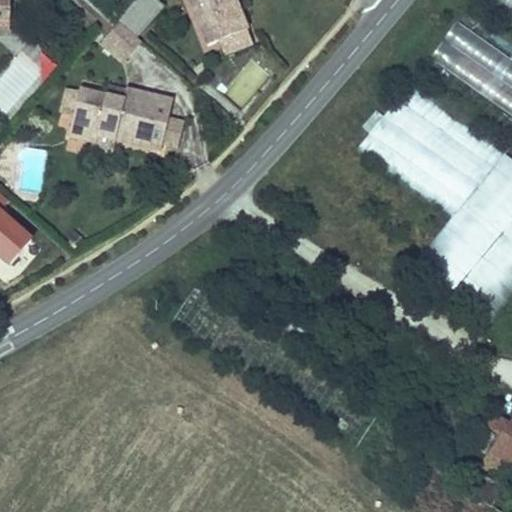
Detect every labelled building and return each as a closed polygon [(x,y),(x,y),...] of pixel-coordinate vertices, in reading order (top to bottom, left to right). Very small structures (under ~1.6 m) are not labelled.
[(207,42),(238,32),(226,0),(186,0),(203,44),(207,42)] [(511,0),(486,0),(511,15),(511,0)] [(511,50),(456,18),(422,77),(511,129),(511,50)] [(121,60),(138,40),(117,23),(99,43),(121,60)] [(243,47),(238,32),(207,42),(214,58),(243,47)] [(66,135),(92,142),(95,134),(116,139),(157,147),(159,138),(165,112),(168,97),(120,86),(119,92),(119,100),(101,97),(73,91),(70,114),(66,135)] [(351,142),(450,218),(416,263),(494,323),(511,298),(511,165),(410,87),(386,118),(376,110),(351,142)] [(58,112),(70,114),(73,91),(62,88),(58,112)] [(102,88),(101,97),(119,100),(119,92),(102,88)] [(165,112),(159,138),(173,139),(178,116),(165,112)] [(95,134),(92,142),(89,151),(112,155),(116,139),(95,134)] [(13,191),(0,179),(0,241),(17,256),(37,232),(3,203),(13,191)] [(499,507),(511,485),(511,420),(491,407),(482,420),(494,430),(459,483),(499,507)]
